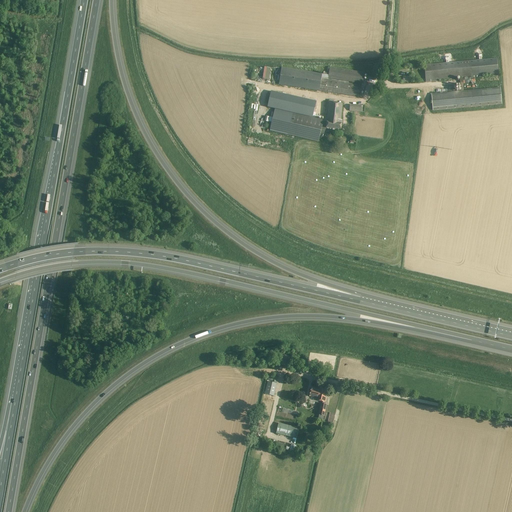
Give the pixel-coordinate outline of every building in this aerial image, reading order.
[(498,74),(497,58),(470,61),(424,65),(426,80),(426,82),(432,82),(432,80),(472,76),(498,74)] [(364,72),(330,67),(328,78),(362,83),(364,72)] [(463,91),(462,77),(460,78),(461,91),(431,94),(433,111),(501,104),(500,87),(463,91)] [(362,85),(321,79),(318,91),(360,98),(362,85)] [(329,100),(327,118),(331,119),(330,119),(340,120),(342,104),(333,103),(333,100),(329,100)] [(323,120),(292,113),(287,135),(318,142),(320,133),(324,134),(326,128),(322,127),(323,120)] [(331,119),(327,118),(327,122),(326,128),(340,130),(341,124),(341,120),(340,120),(330,119),(331,119)] [(292,357),(279,354),(276,364),(290,367),(292,357)] [(276,384),(268,382),(265,394),(274,396),(276,384)] [(320,390),(319,390),(311,388),(309,396),(318,398),(317,401),(321,402),(322,398),(321,398),(322,395),(319,394),(320,390)] [(299,428),(278,424),(276,434),(297,439),(299,428)]
